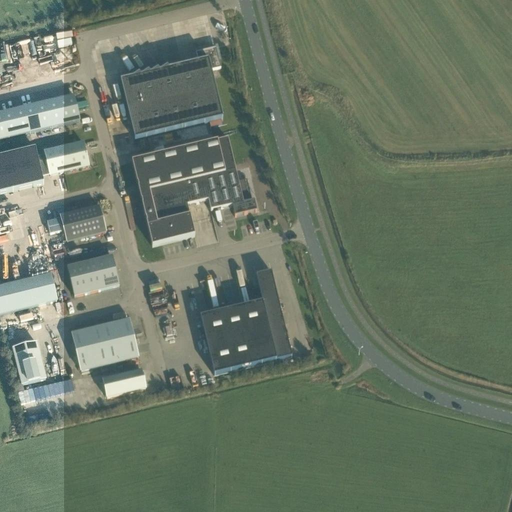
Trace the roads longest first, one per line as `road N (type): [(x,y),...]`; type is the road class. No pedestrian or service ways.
road 1 (secondary): [(511,419),(450,402),(389,371),(347,326),(308,231)]
road 2 (secondary): [(308,231),(244,0)]
road 3 (unclassified): [(87,74),(135,275)]
road 4 (unclassified): [(244,0),(97,34),(84,45),(87,74)]
road 5 (unclassified): [(135,275),(308,231)]
